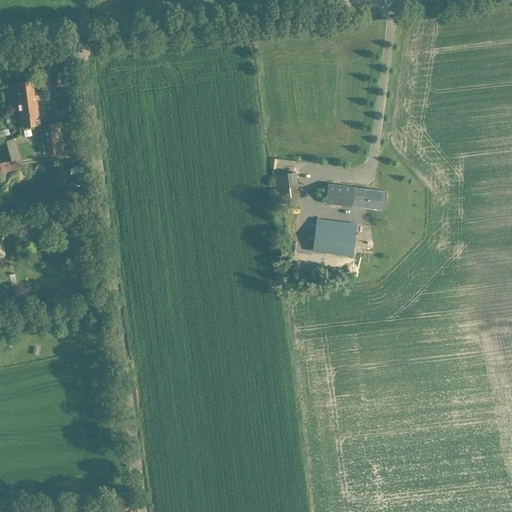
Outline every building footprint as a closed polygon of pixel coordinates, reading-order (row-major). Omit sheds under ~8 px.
[(58,79),(59,87),(70,85),(69,78),(58,79)] [(18,87),(13,87),(14,98),(18,97),(18,103),(21,127),(40,124),(38,104),(43,103),(42,94),(34,95),(32,79),(17,81),(18,87)] [(50,128),(44,129),(47,153),(63,151),(59,122),(50,123),(50,128)] [(0,140),(0,167),(1,172),(21,167),(18,158),(19,157),(13,137),(0,140)] [(277,173),(271,174),(274,203),(280,202),(277,173)] [(326,202),(384,210),(386,191),(340,185),(341,180),(329,178),(326,202)] [(312,251),(353,256),(357,224),(316,218),(312,251)] [(17,277),(6,279),(7,287),(19,285),(17,277)] [(17,295),(1,298),(4,310),(19,307),(17,295)]
